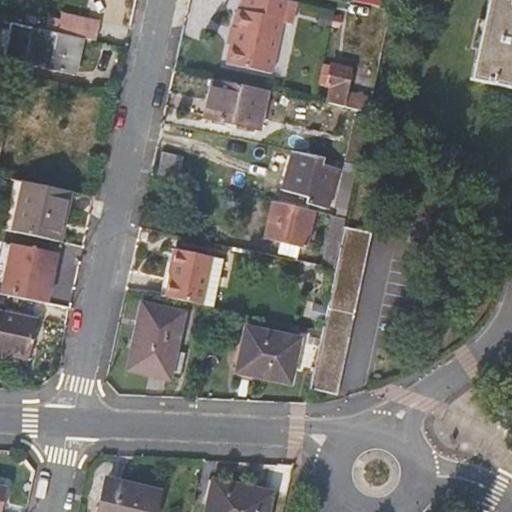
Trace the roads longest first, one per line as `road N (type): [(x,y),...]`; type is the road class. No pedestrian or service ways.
road 1 (residential): [(163,0),(72,421)]
road 2 (residential): [(72,421),(296,433),(339,455)]
road 3 (residential): [(511,331),(391,432)]
